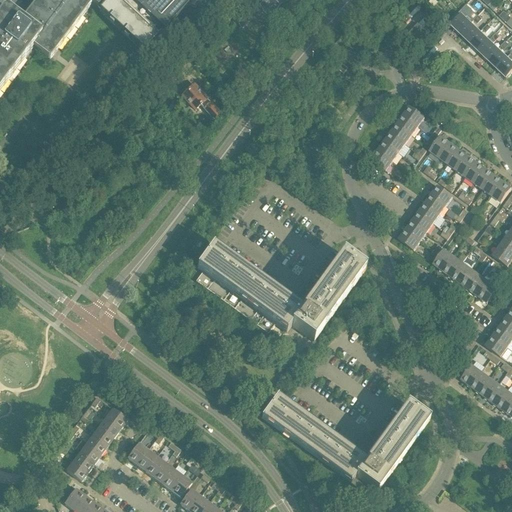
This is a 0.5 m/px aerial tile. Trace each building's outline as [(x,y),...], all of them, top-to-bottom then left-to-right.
[(41,0),(29,17),(19,9),(22,5),(14,0),(3,0),(0,5),(0,20),(0,21),(0,90),(32,48),(49,60),(90,5),(84,0),(41,0)] [(84,0),(90,5),(98,10),(145,54),(190,5),(195,0),(84,0)] [(276,11),(282,5),(276,0),(260,0),(256,5),(263,11),(267,15),(272,10),(271,9),(272,7),(276,11)] [(408,17),(407,16),(402,20),(407,24),(411,20),(410,19),(422,8),(419,5),(408,17)] [(457,21),(452,27),(457,32),(456,33),(455,33),(456,34),(459,36),(459,35),(460,35),(461,36),(470,26),(474,22),(475,21),(478,18),(466,6),(465,5),(454,17),(455,19),(458,21),(457,21)] [(236,23),(242,29),(251,20),(245,13),(236,23)] [(418,25),(402,41),(414,51),(429,35),(418,25)] [(470,26),(461,36),(470,44),(479,34),(478,33),(474,29),(470,26)] [(479,34),(470,44),(479,53),(489,43),(488,43),(484,39),(483,38),(479,34)] [(489,43),(479,53),(488,62),(498,52),(496,50),(492,46),(495,42),(500,38),(499,37),(496,35),(492,39),(488,43),(489,43)] [(498,52),(488,62),(497,70),(506,60),(498,52)] [(506,60),(497,70),(506,79),(508,78),(509,78),(511,76),(510,75),(511,72),(511,65),(510,63),(511,61),(511,58),(510,57),(506,60)] [(343,75),(344,74),(348,70),(342,65),(338,71),(343,75)] [(220,115),(195,87),(183,98),(195,111),(200,107),(213,120),(220,115)] [(163,104),(167,107),(177,95),(172,91),(163,104)] [(403,118),(419,129),(425,120),(410,109),(403,118)] [(397,127),(412,138),(419,129),(403,118),(397,127)] [(406,147),(412,138),(397,127),(391,136),(406,147)] [(431,138),(435,141),(440,135),(436,132),(431,138)] [(384,144),(400,155),(406,147),(391,136),(384,144)] [(430,148),(435,141),(431,138),(427,145),(430,148)] [(439,161),(450,145),(441,139),(430,154),(439,161)] [(378,153),(393,164),(400,155),(384,144),(378,153)] [(450,145),(439,161),(448,167),(459,152),(450,145)] [(419,156),(423,158),(427,152),(424,149),(419,156)] [(457,173),(468,158),(459,152),(448,167),(457,173)] [(386,173),(393,164),(378,153),(371,162),(386,173)] [(423,158),(419,156),(416,153),(413,157),(420,162),(423,158)] [(468,158),(457,173),(466,180),(477,165),(468,158)] [(475,186),(486,171),(477,165),(466,180),(475,186)] [(428,177),(431,173),(433,170),(429,167),(424,174),(428,177)] [(408,177),(412,180),(417,174),(413,171),(408,177)] [(486,171),(475,186),(484,192),(495,178),(486,171)] [(431,173),(428,177),(434,181),(437,178),(431,173)] [(407,187),(412,180),(408,177),(403,184),(407,187)] [(492,199),(503,184),(495,178),(484,192),(492,199)] [(445,189),(448,186),(441,181),(439,184),(445,189)] [(511,190),(503,184),(492,199),(501,205),(511,190)] [(448,186),(445,189),(452,194),(455,190),(448,186)] [(431,198),(446,209),(453,199),(438,188),(431,198)] [(463,202),(465,198),(467,195),(464,193),(459,199),(463,202)] [(425,207),(440,218),(446,209),(431,198),(425,207)] [(465,198),(463,202),(470,207),(472,203),(465,198)] [(507,211),(511,205),(508,202),(503,209),(507,211)] [(425,207),(418,215),(434,226),(439,230),(445,222),(440,218),(425,207)] [(478,219),(481,215),(474,210),(471,214),(478,219)] [(459,218),(463,221),(468,214),(464,212),(459,218)] [(412,224),(427,235),(434,226),(418,215),(412,224)] [(481,215),(478,219),(484,224),(487,220),(481,215)] [(463,221),(459,218),(456,216),(453,220),(460,225),(463,221)] [(495,219),(499,222),(502,224),(505,220),(498,216),(495,219)] [(494,229),(499,222),(495,219),(491,226),(494,229)] [(421,243),(427,235),(412,224),(406,232),(421,243)] [(489,228),(485,233),(491,237),(495,232),(490,228),(489,228)] [(447,235),(450,238),(455,231),(451,229),(447,235)] [(414,253),(421,243),(406,232),(399,242),(414,253)] [(450,238),(447,235),(444,233),(441,237),(448,242),(450,238)] [(483,237),(487,240),(490,242),(492,238),(485,233),(483,237)] [(466,243),(469,239),(462,234),(459,238),(466,243)] [(482,247),(487,240),(483,237),(478,244),(482,247)] [(469,239),(466,243),(472,248),(475,244),(469,239)] [(511,258),(511,244),(506,240),(499,249),(511,258)] [(434,253),(438,256),(443,249),(439,246),(434,253)] [(209,248),(195,268),(198,270),(202,273),(203,274),(196,283),(268,336),(276,325),(287,333),(291,328),(312,343),(364,272),(345,258),(309,309),(303,317),(289,307),(209,248)] [(508,269),(511,263),(511,258),(499,249),(493,258),(508,269)] [(481,259),(484,255),(477,251),(474,254),(481,259)] [(443,274),(454,259),(445,252),(434,267),(443,274)] [(433,262),(438,256),(434,253),(429,259),(433,262)] [(484,255),(481,259),(479,262),(482,265),(487,258),(484,255)] [(462,265),(451,280),(460,286),(471,272),(477,264),(467,258),(462,265)] [(451,280),(462,265),(454,259),(443,274),(451,280)] [(494,263),(491,267),(494,269),(492,272),(495,274),(497,271),(498,272),(501,268),(495,264),(494,263)] [(501,268),(498,272),(505,276),(507,273),(505,271),(501,268)] [(469,293),(480,278),(471,272),(460,286),(469,293)] [(275,283),(290,294),(293,289),(279,278),(275,283)] [(480,278),(469,293),(478,299),(488,285),(480,278)] [(488,285),(478,299),(487,306),(497,291),(488,285)] [(511,326),(505,322),(499,331),(511,339),(511,326)] [(494,338),(493,339),(507,350),(511,353),(511,339),(499,331),(494,338)] [(493,339),(486,348),(501,359),(506,362),(511,353),(507,350),(493,339)] [(490,361),(493,357),(486,353),(484,357),(490,361)] [(493,357),(490,361),(497,366),(500,362),(493,357)] [(472,368),(461,383),(462,383),(470,389),(481,374),(485,368),(477,363),(473,368),(472,368)] [(508,374),(510,370),(504,365),(501,369),(508,374)] [(479,395),(490,380),(481,374),(470,389),(479,395)] [(490,380),(479,395),(488,402),(499,387),(490,380)] [(497,408),(508,393),(499,387),(488,402),(497,408)] [(511,396),(508,393),(497,408),(506,415),(511,405),(511,396)] [(96,399),(91,406),(95,408),(97,405),(99,407),(102,404),(96,399)] [(267,415),(264,419),(351,483),(352,482),(355,477),(359,480),(361,482),(367,486),(377,493),(385,481),(417,437),(428,422),(409,408),(387,439),(373,459),(367,467),(354,457),(338,445),(285,407),(277,401),(267,415)] [(88,410),(83,416),(84,417),(87,419),(92,413),(88,410)] [(106,420),(121,431),(128,422),(113,411),(106,420)] [(83,416),(80,420),(87,425),(90,422),(87,420),(87,419),(84,417),(83,416)] [(115,440),(121,431),(106,420),(100,429),(115,440)] [(71,434),(75,437),(79,430),(76,427),(71,434)] [(93,437),(108,449),(115,440),(100,429),(93,437)] [(339,435),(353,445),(357,441),(342,430),(339,435)] [(158,440),(161,436),(154,431),(151,435),(158,440)] [(70,444),(75,437),(71,434),(66,441),(70,444)] [(161,436),(158,440),(155,443),(159,446),(164,439),(161,436)] [(102,457),(108,449),(93,437),(87,446),(102,457)] [(83,443),(76,452),(80,455),(95,466),(102,457),(87,446),(83,443)] [(175,452),(178,449),(171,444),(168,448),(175,452)] [(137,467),(148,452),(139,445),(128,460),(137,467)] [(60,447),(57,451),(58,451),(61,454),(62,454),(64,456),(67,452),(60,448),(60,447)] [(178,449),(175,452),(173,455),(177,458),(182,452),(178,449)] [(57,451),(52,458),(53,458),(56,460),(59,456),(61,454),(58,451),(57,451)] [(146,474),(157,459),(148,452),(137,467),(146,474)] [(89,475),(95,466),(80,455),(74,463),(89,475)] [(157,459),(146,474),(155,480),(166,465),(157,459)] [(192,466),(195,462),(191,459),(186,466),(190,469),(192,466)] [(195,462),(192,466),(199,470),(202,467),(195,462)] [(82,484),(89,475),(74,463),(67,473),(82,484)] [(163,487),(174,472),(166,465),(155,480),(163,487)] [(174,472),(163,487),(172,493),(183,478),(174,472)] [(203,475),(200,479),(207,484),(210,480),(203,475)] [(183,478),(172,493),(181,500),(192,485),(183,478)] [(215,484),(212,487),(218,492),(221,489),(215,484)] [(218,492),(216,495),(220,498),(225,491),(221,489),(218,492)] [(72,511),(74,511),(85,498),(76,491),(65,506),(72,511)] [(187,511),(189,511),(200,498),(192,492),(181,507),(187,511)] [(232,497),(229,500),(236,505),(238,502),(232,497)] [(85,498),(74,511),(87,511),(94,504),(85,498)] [(200,498),(189,511),(203,511),(209,505),(200,498)] [(236,505),(233,508),(237,511),(242,504),(238,502),(236,505)]
